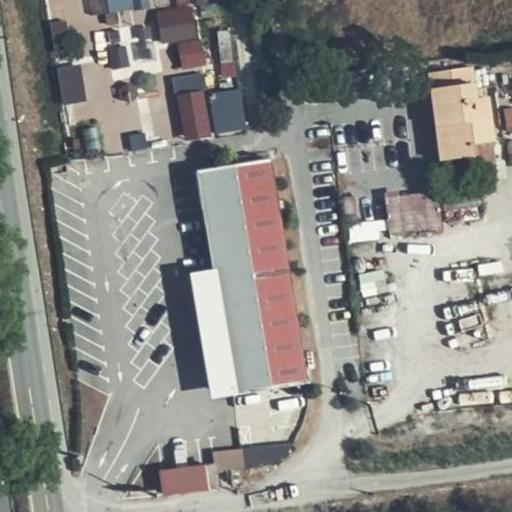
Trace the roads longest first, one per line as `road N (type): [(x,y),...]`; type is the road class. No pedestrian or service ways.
road 1 (unknown): [(140,416),(120,382),(93,229),(97,199),(122,180),(155,188),(169,222),(182,361),(169,404),(157,412)]
road 2 (unknown): [(364,482),(296,0)]
road 3 (residential): [(143,511),(511,462)]
road 4 (primary): [(49,511),(0,173)]
